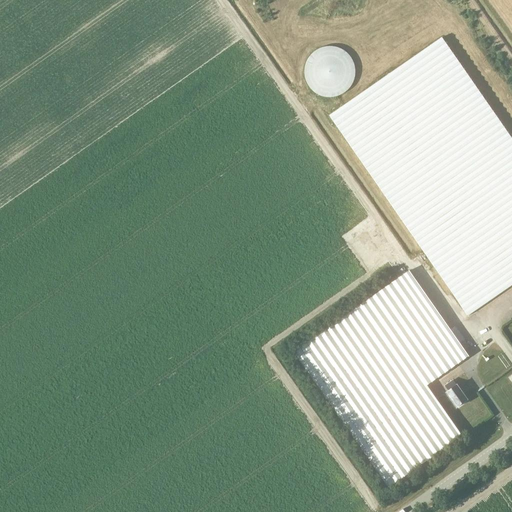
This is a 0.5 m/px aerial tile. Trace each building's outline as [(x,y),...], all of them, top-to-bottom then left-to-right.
[(511,139),(441,38),(329,116),(467,315),(511,283),(511,139)] [(323,48),(318,50),(313,53),(309,58),(306,63),(304,69),(304,75),(306,81),(308,86),(312,91),(317,94),(323,97),(329,97),(335,97),(341,95),(346,92),(350,88),(352,83),(354,77),(355,72),(354,66),(352,61),(349,56),(345,52),(340,49),(334,47),(329,47),(323,48)] [(369,262),(379,255),(374,249),(364,255),(369,262)] [(293,352),(388,488),(461,437),(426,386),(468,357),(408,271),(293,352)] [(464,350),(469,347),(464,341),(460,344),(464,350)] [(455,408),(466,400),(456,385),(456,386),(452,380),(444,386),(448,391),(445,393),(455,408)]
